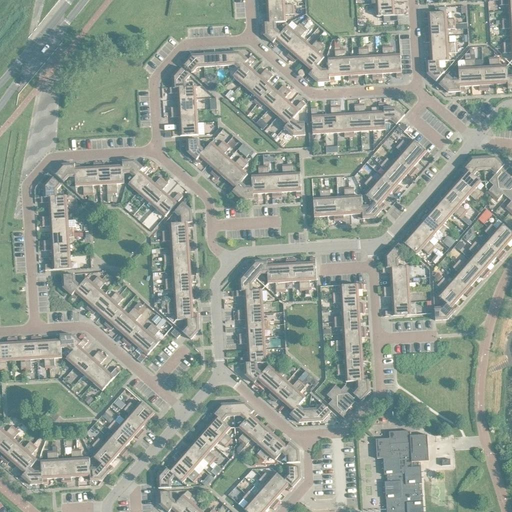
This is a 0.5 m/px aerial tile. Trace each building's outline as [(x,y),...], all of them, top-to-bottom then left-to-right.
[(395,0),(382,0),(378,0),(379,13),(406,11),(405,6),(396,6),(395,0)] [(511,1),(511,8),(511,0),(501,0),(502,2),(511,1)] [(265,15),(265,20),(278,19),(288,19),(287,11),(296,10),(296,6),(269,7),(269,14),(265,15)] [(430,15),(431,22),(458,20),(457,15),(448,16),(448,8),(425,10),(425,15),(430,15)] [(503,16),(503,21),(511,20),(511,8),(511,15),(503,16)] [(266,31),(275,39),(283,30),(282,30),(278,26),(278,19),(265,20),(266,31)] [(281,39),(287,44),(305,23),(301,20),(295,27),(289,22),(282,30),(283,30),(275,39),(278,43),(281,39)] [(426,29),(427,34),(449,33),(449,26),(458,25),(458,20),(431,22),(431,29),(426,29)] [(289,52),(293,55),(308,38),(302,33),(308,27),(305,23),(287,44),(292,48),(289,52)] [(432,39),(432,46),(459,44),(459,39),(450,40),(449,33),(427,34),(427,39),(432,39)] [(299,55),(305,60),(323,39),(319,36),(313,43),(308,38),(293,55),(296,58),(299,55)] [(307,68),(311,71),(319,62),(326,54),(320,49),(326,43),(323,39),(305,60),(310,64),(307,68)] [(385,52),(378,53),(379,75),(384,75),(384,70),(391,70),(389,43),(384,43),(385,52)] [(394,43),(389,43),(391,70),(398,69),(398,74),(404,74),(402,51),(395,52),(394,43)] [(361,54),(354,54),(355,77),(360,77),(360,72),(367,71),(365,44),(360,45),(361,54)] [(370,44),(365,44),(367,71),(374,71),(374,76),(379,75),(378,53),(371,53),(370,44)] [(428,53),(428,58),(441,58),(451,57),(450,50),(459,49),(459,44),(432,46),(433,53),(428,53)] [(346,45),(341,46),(343,73),(350,72),(350,77),(355,77),(354,54),(347,54),(346,45)] [(329,56),(330,66),(331,66),(331,78),(336,78),(336,73),(343,73),(341,46),(336,46),(337,55),(329,56)] [(206,63),(230,62),(229,49),(205,51),(206,63)] [(236,61),(241,66),(250,56),(241,49),(229,49),(230,62),(236,61)] [(199,64),(206,63),(205,51),(193,52),(185,61),(195,69),(199,64)] [(235,73),(244,81),(256,68),(251,63),(257,56),(253,53),(250,56),(241,66),(235,73)] [(492,63),(484,64),(486,87),(491,86),(490,82),(498,81),(496,54),(491,54),(492,63)] [(501,54),(496,54),(498,81),(505,81),(505,86),(510,85),(509,73),(509,62),(501,63),(501,54)] [(477,55),(472,56),(474,83),(481,82),(481,87),(486,87),(484,64),(477,64),(477,55)] [(460,65),(461,75),(462,88),(467,88),(466,83),(474,83),(472,56),(467,56),(468,65),(460,65)] [(441,58),(428,58),(429,70),(438,78),(446,69),(441,64),(441,58)] [(319,62),(311,71),(320,79),(331,78),(331,66),(330,66),(324,66),(319,62)] [(174,73),(175,84),(175,85),(188,84),(188,83),(187,77),(192,72),(182,64),(174,73)] [(244,81),(253,89),(271,69),(267,65),(261,72),(256,68),(244,81)] [(255,97),(259,101),(274,83),(269,79),(275,72),(271,69),(253,89),(258,94),(255,97)] [(461,75),(454,76),(449,71),(441,81),(450,89),(462,88),(461,75)] [(266,100),(271,105),(289,85),(285,81),(279,88),(274,83),(259,101),(263,104),(266,100)] [(180,89),(180,96),(198,95),(197,83),(188,83),(188,84),(175,85),(175,84),(170,84),(171,90),(180,89)] [(271,105),(280,113),(292,99),(287,95),(293,88),(289,85),(271,105)] [(171,104),(172,109),(199,107),(198,95),(180,96),(180,103),(171,104)] [(280,113),(289,121),(294,115),(295,115),(307,101),(303,97),(297,104),(292,99),(280,113)] [(381,109),(374,109),(375,127),(387,126),(387,117),(386,117),(386,104),(386,99),(380,100),(381,109)] [(357,110),(350,111),(351,133),(356,133),(356,128),(363,128),(361,101),(356,101),(357,110)] [(366,101),(361,101),(363,128),(375,127),(374,109),(367,110),(366,101)] [(327,130),(339,129),(337,102),(332,103),(333,112),(326,112),(327,130)] [(337,102),(339,129),(346,129),(346,134),(351,133),(350,111),(343,111),(342,102),(337,102)] [(314,131),(327,130),(326,112),(319,113),(318,104),(313,104),(314,131)] [(397,104),(386,104),(386,117),(387,117),(393,116),(398,121),(407,112),(397,104)] [(181,113),(181,120),(199,119),(199,107),(172,109),(172,114),(181,113)] [(289,121),(286,124),(295,132),(307,131),(306,119),(299,119),(295,115),(294,115),(289,121)] [(199,119),(181,120),(182,127),(173,128),(173,133),(200,132),(199,119)] [(405,127),(406,129),(410,124),(404,119),(400,123),(405,127)] [(189,149),(198,156),(206,147),(201,142),(201,135),(188,136),(189,149)] [(404,136),(400,140),(421,158),(425,152),(429,155),(432,151),(415,136),(410,142),(404,136)] [(205,156),(210,161),(228,140),(225,137),(219,144),(213,139),(206,147),(198,156),(202,160),(205,156)] [(212,169),(216,172),(231,155),(226,150),(232,144),(228,140),(210,161),(216,165),(212,169)] [(244,140),(240,146),(249,154),(251,151),(253,148),(244,140)] [(404,149),(399,155),(416,170),(419,166),(416,163),(421,158),(400,140),(397,143),(404,149)] [(223,172),(228,177),(246,156),(242,153),(237,160),(231,155),(216,172),(220,176),(223,172)] [(497,153),(485,154),(486,167),(493,166),(498,170),(506,161),(497,153)] [(388,154),(384,158),(405,176),(409,170),(413,173),(416,170),(399,155),(394,160),(388,154)] [(473,155),(466,164),(475,172),(479,167),(486,167),(485,154),(473,155)] [(132,169),(136,173),(137,174),(145,164),(136,156),(124,157),(125,170),(132,169)] [(230,185),(234,188),(243,179),(250,171),(244,166),(250,160),(246,156),(228,177),(234,181),(230,185)] [(126,180),(125,170),(124,157),(119,157),(119,162),(112,163),(114,190),(119,189),(118,180),(126,180)] [(109,190),(114,190),(112,163),(105,163),(105,158),(100,159),(101,181),(109,181),(109,190)] [(388,167),(383,173),(400,188),(403,184),(400,181),(405,176),(384,158),(381,161),(388,167)] [(94,182),(101,181),(100,159),(95,159),(95,164),(88,164),(90,191),(95,191),(94,182)] [(70,173),(77,173),(76,160),(64,161),(56,170),(66,178),(70,173)] [(85,191),(90,191),(88,164),(81,165),(81,160),(76,160),(77,173),(77,183),(85,182),(85,191)] [(130,181),(140,189),(152,175),(146,171),(152,164),(148,160),(145,164),(137,174),(136,173),(130,181)] [(507,160),(506,161),(498,170),(491,178),(495,182),(489,189),(494,193),(511,172),(507,168),(511,163),(507,160)] [(285,171),(277,171),(279,194),(284,194),(283,189),(291,188),(289,161),(284,162),(285,171)] [(294,161),(289,161),(291,188),(298,188),(298,193),(303,192),(302,170),(294,170),(294,161)] [(253,173),(254,183),(255,195),(260,195),(259,190),(267,190),(265,163),(260,163),(261,172),(253,173)] [(270,163),(265,163),(267,190),(274,189),(274,194),(279,194),(277,171),(270,172),(270,163)] [(466,171),(461,176),(481,194),(485,190),(478,184),(483,178),(475,172),(466,164),(462,167),(466,171)] [(372,172),(368,176),(389,193),(393,188),(397,191),(400,188),(383,173),(379,178),(372,172)] [(511,172),(494,193),(496,194),(499,197),(505,190),(509,194),(511,190),(511,172)] [(46,182),(46,194),(59,193),(58,186),(63,181),(54,173),(46,182)] [(140,189),(149,197),(167,176),(163,173),(157,180),(152,175),(140,189)] [(149,197),(158,205),(170,191),(164,186),(170,179),(167,176),(149,197)] [(367,191),(375,198),(375,197),(384,206),(388,202),(384,199),(389,193),(368,176),(365,179),(372,185),(367,191)] [(453,178),(450,182),(467,197),(471,191),(478,197),(481,194),(461,176),(456,181),(453,178)] [(243,179),(234,188),(243,196),(255,195),(254,183),(247,183),(243,179)] [(450,189),(445,194),(466,212),(469,208),(462,202),(467,197),(450,182),(446,185),(450,189)] [(346,194),(339,194),(341,217),(345,217),(345,212),(352,211),(351,184),(346,185),(346,194)] [(355,184),(351,184),(352,211),(359,211),(360,216),(365,215),(364,203),(364,193),(356,193),(355,184)] [(332,185),(327,186),(328,213),(335,212),(336,217),(341,217),(339,194),(332,195),(332,185)] [(328,213),(327,186),(322,186),(322,195),(315,196),(316,218),(322,218),(321,213),(328,213)] [(170,191),(158,205),(167,213),(185,192),(181,189),(175,195),(170,191)] [(51,199),(51,206),(69,205),(68,192),(59,193),(46,194),(41,194),(42,199),(51,199)] [(437,196),(434,200),(451,215),(456,209),(462,215),(466,212),(445,194),(441,199),(437,196)] [(371,202),(364,203),(365,215),(376,215),(384,206),(375,197),(375,198),(371,202)] [(181,213),(181,219),(181,220),(194,219),(193,207),(184,199),(176,208),(181,213)] [(434,206),(429,212),(450,230),(453,226),(446,220),(451,215),(434,200),(431,203),(434,206)] [(43,213),(43,218),(70,217),(69,205),(51,206),(52,213),(43,213)] [(488,206),(480,216),(486,221),(494,211),(488,206)] [(421,214),(418,218),(435,233),(440,227),(446,233),(450,230),(429,212),(425,217),(421,214)] [(52,223),(53,230),(75,228),(75,223),(70,224),(70,217),(43,218),(43,223),(52,223)] [(418,224),(413,230),(434,248),(437,244),(430,238),(435,233),(418,218),(415,221),(418,224)] [(163,228),(163,233),(190,231),(190,224),(194,224),(194,219),(181,220),(181,219),(171,220),(172,227),(163,228)] [(492,220),(489,223),(509,241),(511,237),(511,227),(504,220),(499,226),(492,220)] [(492,233),(488,238),(505,253),(508,250),(504,246),(509,241),(489,223),(485,227),(492,233)] [(472,224),(464,234),(469,238),(477,229),(472,224)] [(44,237),(44,242),(71,241),(71,233),(76,233),(75,228),(53,230),(53,237),(44,237)] [(434,248),(413,230),(409,235),(405,232),(402,236),(419,251),(424,245),(430,251),(434,248)] [(450,230),(443,238),(451,245),(458,237),(450,230)] [(172,237),(173,244),(196,243),(195,238),(190,238),(190,231),(163,233),(163,238),(172,237)] [(462,238),(458,243),(462,247),(466,242),(462,238)] [(476,238),(473,241),(493,259),(498,254),(501,257),(505,253),(488,238),(483,244),(476,238)] [(54,247),(54,254),(72,253),(71,241),(44,242),(45,247),(54,247)] [(476,251),(472,256),(489,271),(492,268),(488,264),(493,259),(473,241),(470,245),(476,251)] [(164,252),(165,257),(192,255),(191,248),(196,248),(196,243),(173,244),(173,251),(164,252)] [(387,253),(388,264),(400,264),(400,263),(400,257),(404,252),(395,244),(387,253)] [(437,251),(432,256),(437,260),(442,255),(437,251)] [(72,253),(54,254),(55,261),(46,261),(46,267),(73,265),(72,253)] [(312,259),(305,260),(306,287),(311,286),(311,277),(318,277),(317,254),(312,254),(312,259)] [(174,261),(174,268),(197,267),(197,262),(192,262),(192,255),(165,257),(165,262),(174,261)] [(297,255),(292,256),(294,278),(301,278),(302,287),(306,287),(305,260),(298,260),(297,255)] [(288,261),(281,261),(282,288),(287,288),(287,279),(294,278),(292,256),(288,256),(288,261)] [(460,256),(457,259),(477,277),(482,272),(486,275),(489,271),(472,256),(467,261),(460,256)] [(257,258),(249,267),(258,275),(263,270),(269,270),(268,257),(257,258)] [(273,257),(268,257),(269,270),(269,280),(277,279),(278,288),(282,288),(281,261),(274,262),(273,257)] [(460,269),(456,274),(473,289),(476,286),(472,282),(477,277),(457,259),(454,263),(460,269)] [(392,269),(393,276),(411,275),(410,263),(400,263),(400,264),(388,264),(383,264),(383,270),(392,269)] [(166,276),(166,281),(193,279),(193,272),(197,272),(197,267),(174,268),(175,275),(166,276)] [(241,276),(242,287),(254,287),(254,286),(253,280),(258,275),(249,267),(241,276)] [(439,269),(436,273),(441,277),(444,274),(439,269)] [(65,284),(73,291),(82,282),(81,282),(77,278),(76,271),(64,272),(65,284)] [(80,291),(86,296),(104,276),(100,272),(94,279),(88,274),(81,282),(82,282),(73,291),(77,295),(80,291)] [(444,274),(441,277),(461,295),(466,290),(470,293),(473,289),(456,274),(451,279),(444,274)] [(384,284),(384,289),(411,287),(411,275),(393,276),(393,283),(384,284)] [(88,304),(91,308),(107,290),(101,286),(107,279),(104,276),(86,296),(91,301),(88,304)] [(440,292),(447,299),(448,299),(457,307),(460,304),(457,300),(461,295),(441,277),(438,281),(445,287),(440,292)] [(175,285),(176,292),(199,291),(198,286),(193,286),(193,279),(166,281),(166,286),(175,285)] [(333,290),(334,295),(360,293),(360,286),(365,286),(364,280),(342,282),(342,289),(333,290)] [(246,292),(247,299),(265,298),(264,286),(254,286),(254,287),(242,287),(237,287),(237,293),(246,292)] [(394,293),(394,300),(412,299),(411,287),(384,289),(385,294),(394,293)] [(98,307),(104,312),(122,292),(118,288),(112,295),(107,290),(91,308),(95,311),(98,307)] [(167,300),(168,305),(194,303),(194,296),(199,296),(199,291),(176,292),(176,299),(167,300)] [(106,320),(109,323),(125,306),(119,302),(125,295),(122,292),(104,312),(109,317),(106,320)] [(343,299),(343,306),(366,305),(366,300),(361,300),(360,293),(334,295),(334,300),(343,299)] [(238,307),(238,312),(265,310),(265,298),(247,299),(247,306),(238,307)] [(412,299),(394,300),(395,307),(386,308),(386,313),(413,312),(412,299)] [(448,299),(447,299),(443,304),(436,304),(437,317),(449,316),(457,307),(448,299)] [(177,317),(187,316),(200,315),(200,310),(195,310),(194,303),(168,305),(168,310),(177,309),(177,317)] [(116,323),(122,328),(140,307),(136,304),(130,311),(125,306),(109,323),(113,327),(116,323)] [(335,314),(335,319),(362,317),(362,310),(366,310),(366,305),(343,306),(344,313),(335,314)] [(124,336),(127,339),(143,322),(137,317),(143,311),(140,307),(122,328),(127,332),(124,336)] [(248,316),(248,323),(271,322),(270,317),(266,317),(265,310),(238,312),(239,317),(248,316)] [(158,311),(153,316),(158,321),(163,315),(158,311)] [(187,316),(188,322),(183,327),(193,336),(201,327),(200,315),(187,316)] [(344,323),(345,330),(367,329),(367,324),(362,324),(362,317),(335,319),(335,324),(344,323)] [(134,339),(140,344),(158,323),(154,320),(148,327),(143,322),(127,339),(131,343),(134,339)] [(239,331),(240,336),(267,334),(266,327),(271,327),(271,322),(248,323),(248,330),(239,331)] [(158,323),(140,344),(145,348),(142,352),(146,355),(161,338),(155,333),(161,327),(158,323)] [(173,330),(179,335),(182,331),(176,325),(173,330)] [(336,338),(336,343),(363,341),(363,334),(368,334),(367,329),(345,330),(345,337),(336,338)] [(64,354),(63,344),(62,331),(57,332),(57,337),(50,337),(52,364),(57,364),(56,355),(64,354)] [(69,344),(74,348),(82,339),(82,338),(74,331),(62,331),(63,344),(69,344)] [(32,356),(39,356),(38,333),(33,333),(33,338),(26,338),(28,365),(33,365),(32,356)] [(47,364),(52,364),(50,337),(43,337),(43,333),(38,333),(39,356),(46,355),(47,364)] [(8,358),(15,357),(14,334),(9,335),(9,340),(2,340),(4,367),(9,367),(8,358)] [(23,366),(28,365),(26,338),(19,339),(19,334),(14,334),(15,357),(22,357),(23,366)] [(249,340),(249,347),(267,346),(267,334),(240,336),(240,341),(249,340)] [(67,355),(77,363),(89,350),(83,345),(89,338),(85,335),(82,338),(82,339),(74,348),(67,355)] [(346,347),(346,354),(369,353),(369,348),(364,348),(363,341),(336,343),(337,347),(346,347)] [(241,360),(246,360),(259,359),(268,359),(267,346),(249,347),(250,354),(241,355),(241,360)] [(77,363),(86,371),(104,351),(100,348),(94,354),(89,350),(77,363)] [(86,371),(95,379),(107,366),(101,361),(107,354),(104,351),(86,371)] [(338,362),(338,367),(365,365),(364,358),(369,357),(369,353),(346,354),(347,361),(338,362)] [(247,371),(256,379),(264,370),(259,365),(259,359),(246,360),(247,371)] [(263,379),(268,384),(286,363),(282,360),(276,367),(270,362),(264,370),(256,379),(259,383),(263,379)] [(107,366),(95,379),(104,387),(122,367),(118,363),(112,370),(107,366)] [(270,392),(274,395),(289,378),(283,373),(289,367),(286,363),(268,384),(273,388),(270,392)] [(348,379),(358,378),(358,377),(370,377),(370,372),(365,372),(365,365),(338,367),(338,371),(347,371),(348,379)] [(311,371),(307,375),(317,383),(320,379),(311,371)] [(281,395),(286,400),(304,379),(300,376),(294,383),(289,378),(274,395),(277,398),(281,395)] [(358,384),(354,389),(363,397),(364,397),(371,389),(370,377),(358,377),(358,378),(358,384)] [(288,408),(292,411),(300,402),(307,394),(301,389),(307,382),(304,379),(286,400),(291,404),(288,408)] [(336,380),(331,385),(352,403),(356,398),(361,402),(365,398),(364,397),(363,397),(354,389),(347,382),(343,386),(336,380)] [(352,403),(331,385),(327,390),(334,396),(330,401),(348,417),(351,413),(347,409),(352,403)] [(90,392),(86,397),(90,401),(95,396),(90,392)] [(119,394),(115,399),(120,403),(124,398),(119,394)] [(131,398),(128,401),(148,419),(153,414),(156,417),(160,413),(143,398),(138,404),(131,398)] [(247,399),(235,400),(235,413),(242,412),(247,416),(247,417),(256,407),(247,399)] [(223,401),(215,410),(224,418),(225,418),(229,413),(235,413),(235,400),(223,401)] [(318,405),(312,406),(313,418),(324,417),(332,408),(323,400),(318,405)] [(131,411),(126,416),(144,432),(147,428),(143,425),(148,419),(128,401),(124,405),(131,411)] [(300,402),(292,411),(301,419),(313,418),(312,406),(305,406),(300,402)] [(259,410),(256,407),(247,417),(247,416),(240,424),(246,429),(240,436),(243,439),(261,419),(256,414),(259,410)] [(215,417),(211,422),(231,440),(234,436),(227,430),(232,424),(225,418),(224,418),(215,410),(212,413),(215,417)] [(115,416),(112,419),(132,437),(137,432),(140,435),(144,432),(126,416),(122,422),(115,416)] [(115,429),(111,434),(128,449),(131,446),(127,443),(132,437),(112,419),(109,423),(115,429)] [(267,423),(261,419),(243,439),(247,442),(253,435),(258,440),(274,423),(270,420),(267,423)] [(0,444),(17,425),(14,422),(8,429),(2,424),(0,426),(0,444)] [(202,424),(199,428),(216,443),(221,437),(228,443),(231,440),(211,422),(206,427),(202,424)] [(277,426),(274,423),(258,440),(264,445),(258,452),(261,455),(279,435),(274,430),(277,426)] [(1,454),(5,457),(20,440),(15,435),(21,429),(17,425),(0,444),(0,446),(5,450),(1,454)] [(386,471),(388,471),(389,478),(386,478),(387,495),(388,506),(387,506),(390,506),(390,511),(381,511),(425,511),(424,498),(423,487),(421,487),(421,480),(423,480),(422,463),(420,463),(419,458),(430,458),(429,431),(412,432),(412,427),(391,429),(391,435),(377,436),(379,455),(385,455),(386,471)] [(199,435),(195,440),(215,458),(218,454),(211,448),(216,443),(199,428),(196,431),(199,435)] [(99,434),(96,437),(116,455),(121,450),(124,453),(128,449),(111,434),(106,440),(99,434)] [(285,439),(279,435),(261,455),(265,458),(271,451),(277,456),(284,449),(283,448),(292,439),(288,436),(285,439)] [(94,453),(102,459),(112,468),(115,464),(111,461),(116,455),(96,437),(93,441),(99,447),(94,453)] [(12,457),(17,461),(35,441),(32,438),(26,445),(20,440),(5,457),(9,460),(12,457)] [(238,445),(238,450),(240,451),(247,442),(243,439),(238,445)] [(301,447),(292,439),(283,448),(284,449),(288,453),(289,460),(301,459),(301,447)] [(186,442),(183,446),(200,461),(205,455),(212,461),(215,458),(195,440),(190,445),(186,442)] [(19,470),(23,473),(32,464),(39,456),(33,451),(39,444),(35,441),(17,461),(23,466),(19,470)] [(74,456),(67,456),(68,479),(73,478),(73,474),(80,473),(78,446),(73,446),(74,456)] [(83,446),(78,446),(80,473),(87,473),(87,477),(92,477),(91,465),(92,465),(91,454),(83,455),(83,446)] [(183,452),(179,458),(199,476),(202,472),(195,466),(200,461),(183,446),(180,449),(183,452)] [(59,447),(54,448),(56,475),(63,474),(63,479),(68,479),(67,456),(60,456),(59,447)] [(42,457),(43,468),(44,480),(49,480),(49,475),(56,475),(54,448),(49,448),(50,457),(42,457)] [(170,460),(167,464),(177,472),(176,472),(184,479),(189,473),(196,479),(199,476),(179,458),(174,463),(170,460)] [(98,464),(92,465),(91,465),(92,477),(104,476),(112,468),(102,459),(98,464)] [(219,461),(213,468),(217,472),(223,465),(219,461)] [(289,471),(285,475),(285,476),(294,484),(302,475),(301,463),(289,464),(289,471)] [(32,464),(23,473),(32,481),(44,480),(43,468),(37,468),(32,464)] [(177,472),(167,464),(159,473),(160,485),(173,484),(172,477),(176,472),(177,472)] [(266,468),(263,472),(283,490),(287,485),(291,488),(294,484),(285,476),(285,475),(277,469),(272,474),(266,468)] [(212,471),(204,480),(206,482),(209,482),(215,474),(212,471)] [(266,482),(261,487),(278,502),(282,498),(278,495),(283,490),(263,472),(259,476),(266,482)] [(250,486),(247,490),(267,508),(272,503),(275,506),(278,502),(261,487),(257,492),(250,486)] [(161,501),(170,509),(178,499),(173,495),(173,488),(160,489),(161,501)] [(177,508),(180,511),(183,511),(200,493),(196,490),(190,496),(185,491),(178,499),(170,509),(174,511),(177,508)] [(263,511),(267,508),(247,490),(243,494),(250,500),(245,505),(252,511),(263,511)] [(199,511),(203,508),(198,503),(204,496),(200,493),(183,511),(199,511)] [(2,506),(2,509),(4,511),(6,511),(11,508),(6,503),(2,506)]
